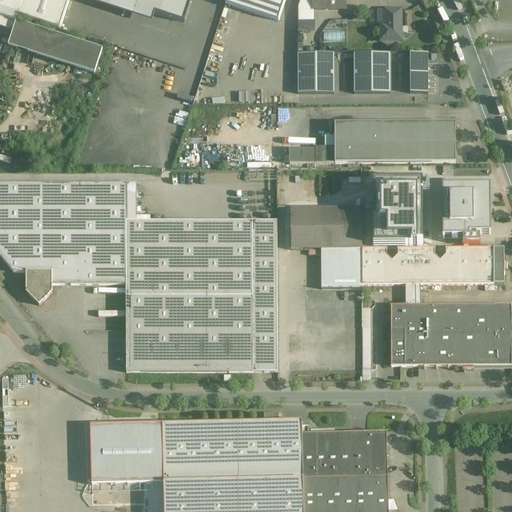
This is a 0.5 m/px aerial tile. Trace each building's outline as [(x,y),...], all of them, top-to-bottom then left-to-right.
[(0,0),(0,17),(16,23),(18,17),(60,31),(69,0),(0,0)] [(110,0),(185,23),(192,0),(110,0)] [(226,0),(225,5),(237,9),(278,22),(285,0),(226,0)] [(314,11),(313,0),(303,0),(304,0),(302,0),(302,10),(300,10),(300,22),(314,22),(314,11)] [(344,0),(313,0),(314,11),(345,10),(344,0)] [(401,42),(401,11),(385,11),(385,26),(380,26),(380,42),(401,42)] [(102,51),(22,26),(16,23),(9,47),(95,75),(102,51)] [(428,54),(410,54),(410,94),(428,94),(428,54)] [(333,55),(298,56),(299,94),(334,94),(333,55)] [(389,55),(356,55),(356,95),(389,95),(389,55)] [(289,150),(290,164),(335,165),(456,164),(455,124),(334,125),(334,150),(289,150)] [(227,172),(227,181),(263,180),(263,170),(227,172)] [(423,182),(373,183),(374,246),(423,246),(423,182)] [(52,294),(53,286),(127,286),(124,374),(277,374),(277,221),(137,222),(136,185),(0,185),(0,257),(13,274),(26,275),(26,294),(39,308),(52,294)] [(470,247),(480,247),(480,240),(469,240),(469,237),(491,237),(491,189),(442,189),(443,241),(464,241),(464,250),(470,250),(470,247)] [(362,251),(362,248),(362,210),(291,210),(292,251),(321,250),(362,251)] [(362,286),(362,251),(321,250),(321,291),(362,291),(362,286)] [(421,287),(504,286),(504,272),(506,272),(506,265),(504,265),(504,250),(483,250),(470,250),(464,250),(362,251),(362,286),(405,286),(406,307),(391,307),(391,368),(422,368),(424,371),(427,368),(434,368),(436,370),(439,368),(446,368),(448,370),(450,368),(463,368),(463,372),(475,371),(475,368),(511,367),(511,306),(421,307),(421,287)] [(370,380),(371,309),(362,309),(362,380),(370,380)] [(2,412),(2,472),(35,472),(35,411),(2,412)] [(388,511),(387,435),(302,436),(301,422),(162,425),(163,484),(164,511),(388,511)] [(163,484),(162,425),(90,427),(91,486),(163,484)]
